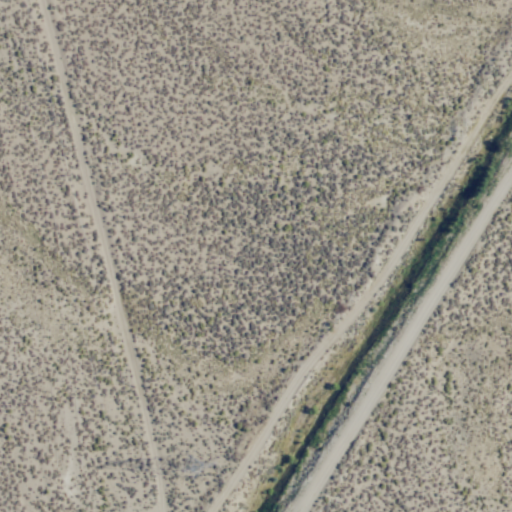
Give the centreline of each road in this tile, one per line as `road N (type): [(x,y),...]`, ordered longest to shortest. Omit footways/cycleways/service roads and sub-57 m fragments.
road 1 (track): [(153,511),(106,240),(44,0)]
road 2 (track): [(310,511),(511,185)]
